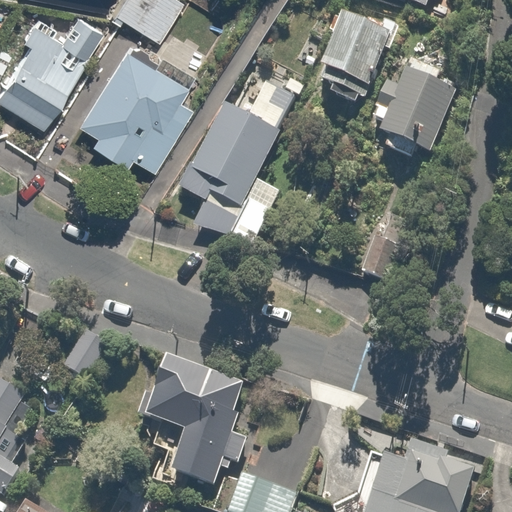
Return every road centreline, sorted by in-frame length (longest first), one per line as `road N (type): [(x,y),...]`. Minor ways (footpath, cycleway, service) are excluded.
road 1 (residential): [(0,218),(187,332),(402,402)]
road 2 (residential): [(402,402),(497,82),(511,1)]
